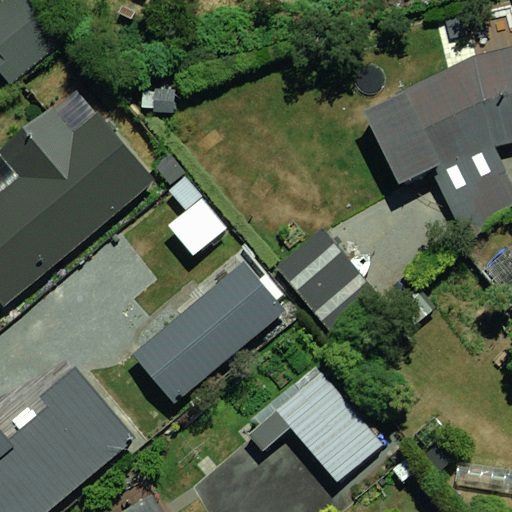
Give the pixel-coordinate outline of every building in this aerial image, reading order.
[(20,0),(6,0),(0,5),(0,84),(54,43),(20,0)] [(511,71),(501,45),(362,105),(399,191),(511,142),(511,71)] [(0,167),(12,183),(0,192),(0,303),(140,190),(66,100),(0,153),(0,167)] [(316,223),(273,263),(330,324),(373,284),(316,223)] [(243,257),(125,354),(167,404),(285,308),(243,257)] [(20,346),(0,364),(0,511),(45,511),(115,447),(20,346)] [(306,371),(255,416),(325,495),(376,450),(306,371)]
